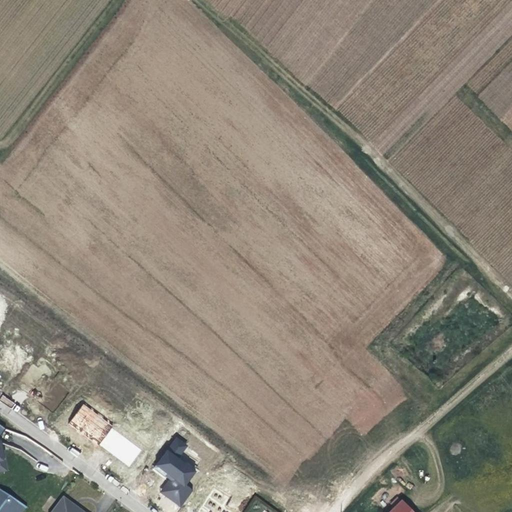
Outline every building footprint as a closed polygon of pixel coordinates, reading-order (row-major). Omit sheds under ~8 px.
[(3,395),(0,398),(0,399),(11,408),(14,404),(3,395)] [(68,425),(98,445),(113,424),(82,403),(68,425)] [(131,466),(142,447),(110,429),(99,447),(131,466)] [(159,492),(181,507),(193,489),(187,485),(198,469),(180,457),(188,445),(176,436),(153,469),(168,479),(159,492)] [(0,511),(20,511),(26,505),(0,487),(0,511)] [(76,506),(62,496),(60,498),(74,509),(76,506)] [(60,498),(50,511),(83,511),(76,506),(74,509),(60,498)] [(410,511),(400,502),(389,511),(410,511)]
